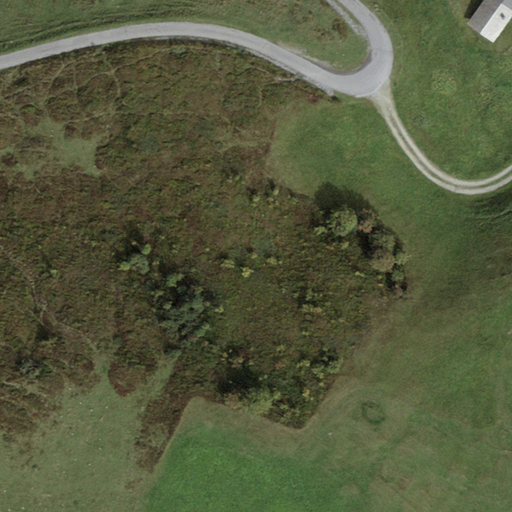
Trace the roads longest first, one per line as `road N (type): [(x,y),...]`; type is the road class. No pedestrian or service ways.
road 1 (track): [(346,0),(376,31),(381,59),(368,80),(352,84),(250,42),(192,30),(127,34),(0,63)]
road 2 (track): [(511,172),(486,184),(448,184),(413,156),(368,80)]
